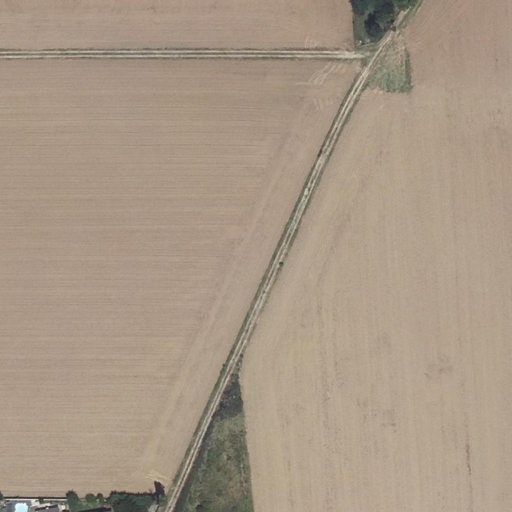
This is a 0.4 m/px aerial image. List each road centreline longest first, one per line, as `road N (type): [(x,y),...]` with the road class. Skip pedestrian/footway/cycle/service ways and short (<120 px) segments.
road 1 (track): [(415,0),(330,141),(167,511)]
road 2 (track): [(375,58),(0,55)]
